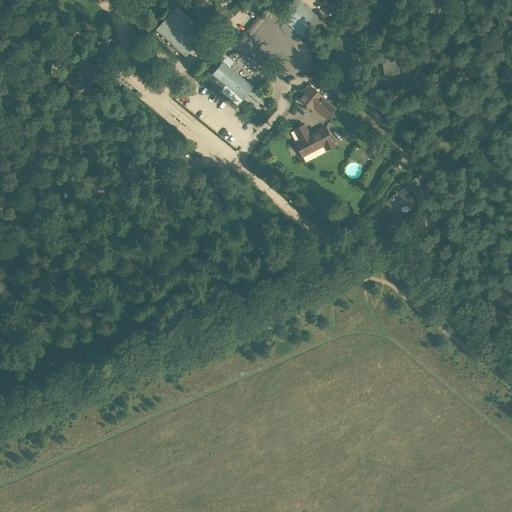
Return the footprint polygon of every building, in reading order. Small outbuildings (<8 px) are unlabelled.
[(294,0),(288,7),(280,16),(303,38),(311,29),(320,37),(329,27),(319,19),(320,18),(299,0),(294,0)] [(387,8),(388,0),(371,0),(370,3),(387,8)] [(431,6),(430,11),(436,12),(437,8),(448,11),(450,0),(434,0),(433,6),(431,6)] [(210,2),(202,7),(205,12),(204,12),(208,19),(205,21),(210,29),(211,31),(216,33),(221,27),(219,24),(231,16),(225,7),(222,9),(219,4),(213,7),(210,2)] [(177,7),(167,17),(156,29),(185,55),(206,32),(177,7)] [(511,12),(509,11),(508,16),(503,15),(501,19),(499,27),(510,30),(509,37),(511,37),(511,30),(511,27),(511,12)] [(336,64),(352,62),(351,49),(342,51),(341,40),(333,41),(336,64)] [(206,57),(200,64),(209,71),(203,77),(211,84),(236,106),(252,87),(228,67),(232,62),(227,58),(226,57),(221,62),(212,53),(207,59),(206,57)] [(383,76),(399,74),(397,58),(381,60),(383,76)] [(511,66),(505,65),(500,80),(511,84),(511,66)] [(306,91),(300,99),(312,109),(313,108),(327,120),(336,109),(324,100),(329,95),(324,91),(322,89),(321,88),(320,88),(318,88),(318,89),(317,90),(311,85),(310,86),(308,85),(304,89),(306,91)] [(428,112),(421,97),(415,101),(407,107),(415,120),(428,112)] [(472,104),(471,110),(487,113),(489,107),(472,104)] [(308,135),(306,132),(303,125),(293,130),(298,140),(294,142),(300,155),(317,147),(323,144),(326,149),(333,145),(324,127),(308,135)] [(456,125),(440,125),(440,142),(455,142),(456,125)] [(369,157),(362,150),(354,146),(349,157),(356,159),(360,164),(369,157)] [(419,184),(405,198),(417,209),(427,198),(422,192),(425,189),(419,184)]
